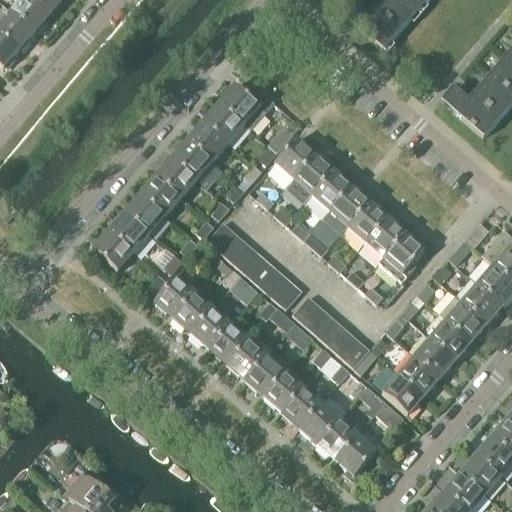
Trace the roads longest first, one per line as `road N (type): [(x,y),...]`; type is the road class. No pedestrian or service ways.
road 1 (residential): [(10,290),(262,0)]
road 2 (residential): [(289,511),(10,290)]
road 3 (residential): [(511,209),(270,0)]
road 4 (residential): [(377,511),(511,359)]
road 5 (residential): [(119,0),(0,137)]
